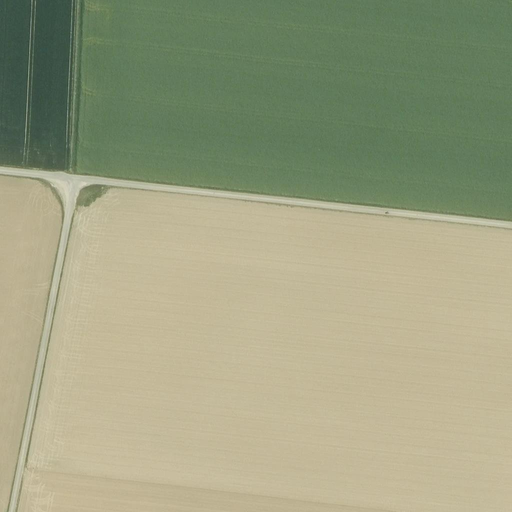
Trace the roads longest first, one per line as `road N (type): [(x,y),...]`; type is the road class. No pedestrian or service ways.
road 1 (track): [(511,226),(0,171)]
road 2 (track): [(11,511),(74,179)]
road 3 (track): [(80,0),(74,179)]
